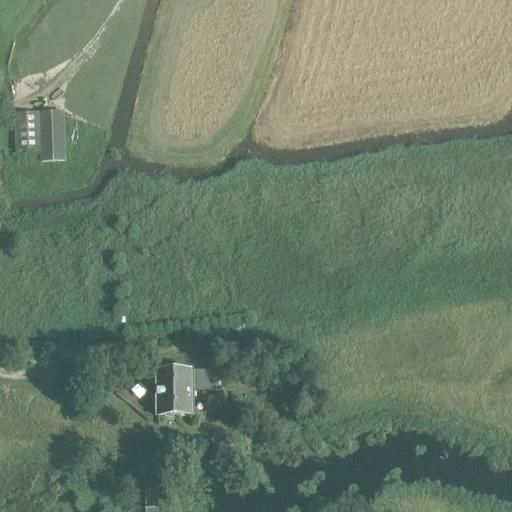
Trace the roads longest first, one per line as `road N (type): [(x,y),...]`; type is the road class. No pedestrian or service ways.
road 1 (track): [(0,362),(48,368),(111,357),(216,358)]
road 2 (track): [(48,368),(152,436),(152,511)]
